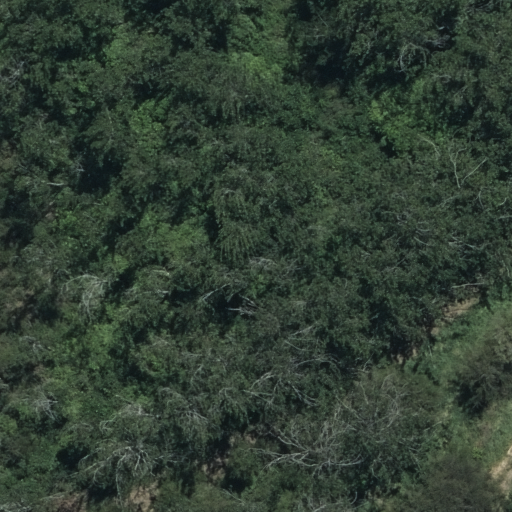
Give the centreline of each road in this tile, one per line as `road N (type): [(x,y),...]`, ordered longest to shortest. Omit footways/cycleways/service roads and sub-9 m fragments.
road 1 (track): [(130,511),(458,309),(511,186)]
road 2 (track): [(458,309),(430,498)]
